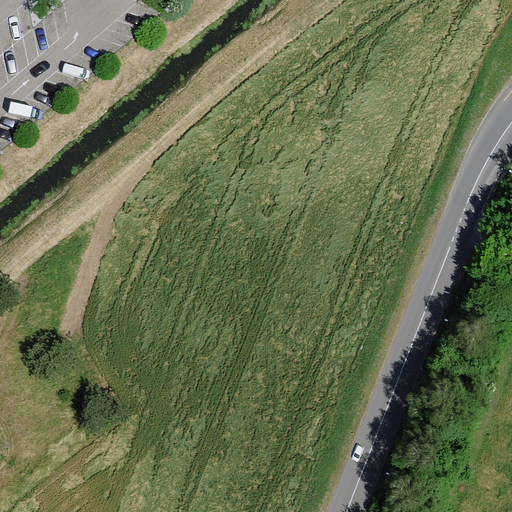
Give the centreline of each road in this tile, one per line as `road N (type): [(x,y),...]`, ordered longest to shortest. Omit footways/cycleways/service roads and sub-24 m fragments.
road 1 (unclassified): [(461,215),(346,511)]
road 2 (unclassified): [(511,105),(461,215)]
